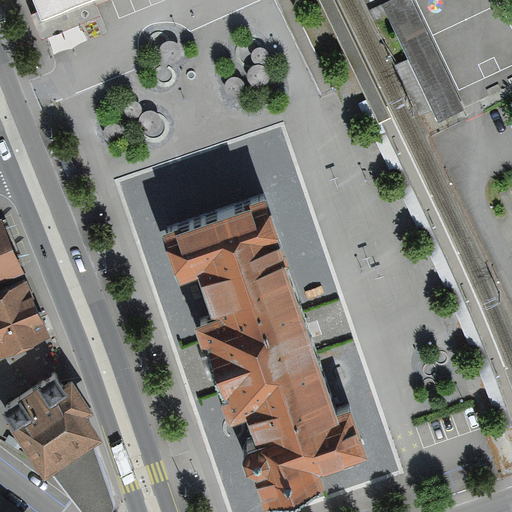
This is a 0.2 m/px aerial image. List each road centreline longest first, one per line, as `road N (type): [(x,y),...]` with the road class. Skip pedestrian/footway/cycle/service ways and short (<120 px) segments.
road 1 (primary): [(163,511),(30,147)]
road 2 (primary): [(3,159),(140,511)]
